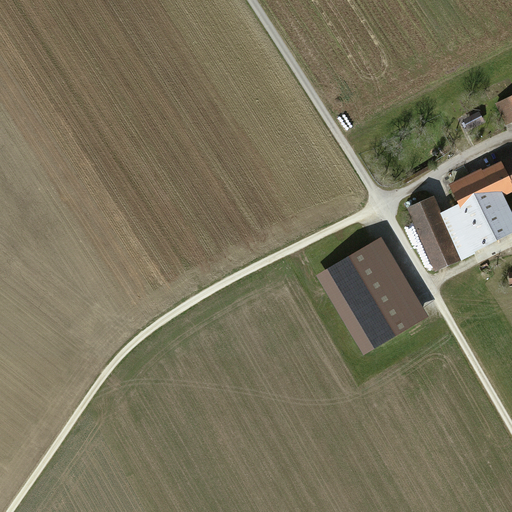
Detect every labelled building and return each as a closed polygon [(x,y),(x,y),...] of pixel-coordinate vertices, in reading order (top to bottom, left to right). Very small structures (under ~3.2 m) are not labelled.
[(511,95),(496,103),(506,125),(511,121),(511,95)] [(484,121),(479,111),(463,120),(468,129),(484,121)] [(511,154),(500,160),(511,184),(511,154)] [(511,190),(511,184),(500,160),(481,169),(481,168),(448,184),(458,203),(462,211),(452,216),(471,255),(475,253),(474,251),(511,231),(511,212),(503,195),(511,190)] [(434,271),(460,260),(440,213),(433,195),(407,207),(434,271)] [(462,211),(458,203),(440,213),(460,260),(471,255),(452,216),(462,211)] [(383,236),(316,275),(363,354),(430,315),(383,236)]
